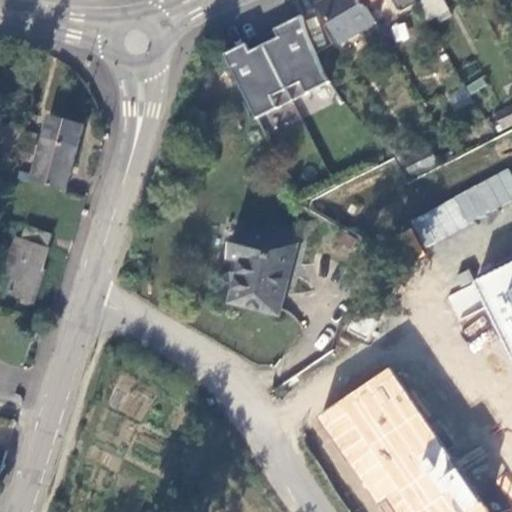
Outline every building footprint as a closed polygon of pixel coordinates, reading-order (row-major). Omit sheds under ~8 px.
[(378,25),(377,24),(362,0),(331,0),(320,7),(343,46),(378,25)] [(362,0),(377,24),(382,20),(372,4),(379,0),(390,0),(399,14),(417,4),(414,0),(362,0)] [(426,0),(417,5),(423,15),(443,3),(441,0),(426,0)] [(334,82),(304,17),(280,28),(284,37),(270,43),(296,99),(334,82)] [(296,99),(270,43),(256,50),(252,41),(226,53),(256,117),(296,99)] [(420,97),(424,104),(443,94),(439,86),(420,97)] [(511,115),(499,122),(504,131),(511,127),(511,115)] [(31,182),(65,192),(82,129),(48,121),(31,182)] [(24,133),(24,131),(0,125),(0,173),(4,174),(3,177),(11,180),(21,143),(24,133)] [(24,133),(21,143),(35,146),(37,136),(24,133)] [(425,152),(403,163),(411,178),(433,167),(425,152)] [(402,185),(409,182),(395,159),(393,157),(382,174),(402,185)] [(410,221),(426,249),(511,199),(511,174),(507,166),(410,221)] [(300,209),(307,213),(375,250),(410,190),(402,185),(382,174),(370,167),(301,202),(300,209)] [(24,303),(34,306),(45,272),(43,271),(53,237),(27,228),(22,243),(15,241),(4,275),(16,279),(10,296),(25,300),(24,303)] [(410,229),(397,235),(409,258),(421,252),(410,229)] [(235,231),(228,257),(242,261),(232,304),(279,316),(298,247),(235,231)] [(511,357),(511,265),(475,283),(511,357)] [(319,416),(383,511),(487,511),(389,369),(319,416)]
